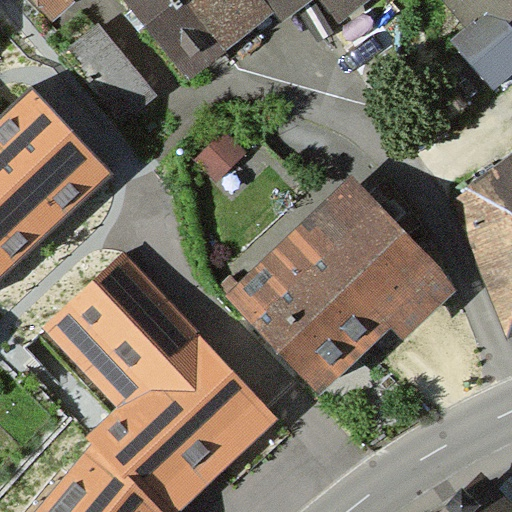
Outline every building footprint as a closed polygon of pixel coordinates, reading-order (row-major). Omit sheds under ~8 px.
[(45,0),(66,24),(95,0),(135,0),(202,81),(301,0),(336,0),(357,25),(387,0),(45,0)] [(511,0),(432,0),(511,93),(511,0)] [(0,272),(107,172),(32,93),(0,122),(0,272)] [(511,169),(462,210),(506,343),(511,338),(511,169)] [(351,182),(236,295),(322,383),(393,314),(405,327),(450,284),(351,182)] [(171,511),(274,419),(123,256),(48,326),(121,408),(91,435),(97,442),(39,511),(171,511)] [(511,511),(511,498),(495,482),(464,511),(511,511)]
